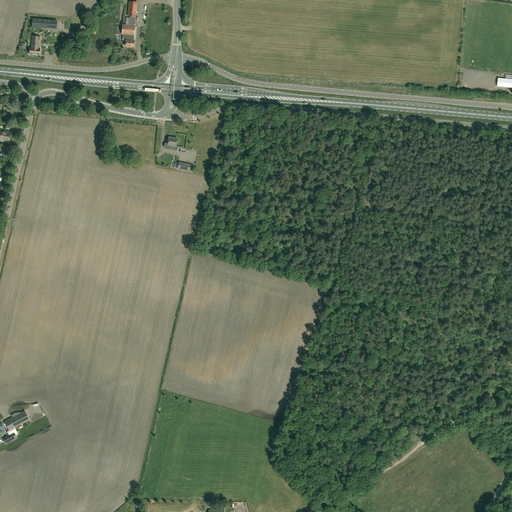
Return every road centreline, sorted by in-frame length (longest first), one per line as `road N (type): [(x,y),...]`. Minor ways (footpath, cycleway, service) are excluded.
road 1 (unclassified): [(511,128),(250,104),(195,117),(173,109)]
road 2 (unclassified): [(511,107),(252,83),(177,56)]
road 3 (primary): [(511,117),(194,90)]
road 4 (track): [(312,511),(511,384)]
road 5 (unclassified): [(177,56),(109,70),(0,62)]
road 6 (tertiary): [(0,249),(36,96)]
road 7 (tertiary): [(173,109),(152,116),(51,91),(36,96)]
